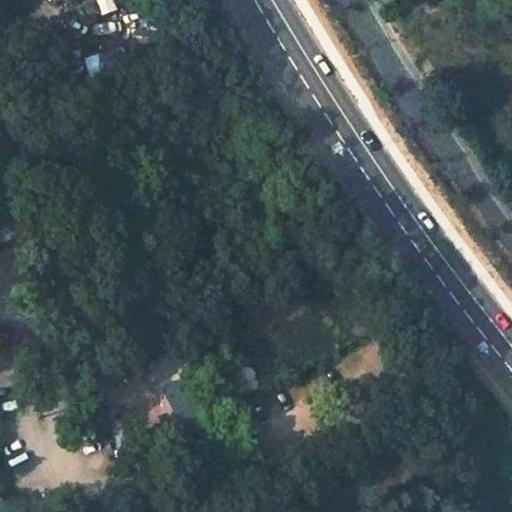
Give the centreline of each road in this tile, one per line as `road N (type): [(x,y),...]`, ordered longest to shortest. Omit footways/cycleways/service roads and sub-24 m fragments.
road 1 (unknown): [(0,314),(21,328),(37,435),(62,462),(135,470),(162,464),(254,432),(341,378)]
road 2 (primary): [(511,341),(405,203),(270,0)]
road 3 (residential): [(356,0),(511,230)]
